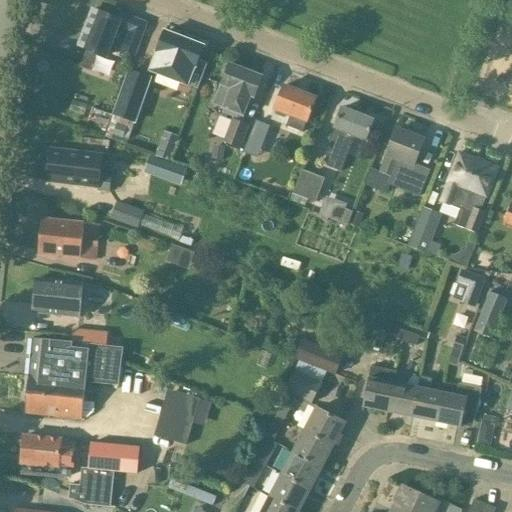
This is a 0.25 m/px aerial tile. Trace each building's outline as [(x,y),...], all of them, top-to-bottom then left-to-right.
[(261,0),(260,5),(298,19),(304,0),(261,0)] [(349,0),(317,0),(316,4),(346,16),(352,1),(349,0)] [(118,26),(122,27),(121,32),(129,35),(121,55),(132,59),(145,23),(122,14),(120,20),(93,9),(79,46),(106,56),(118,26)] [(194,66),(195,67),(203,46),(165,31),(157,52),(150,71),(187,85),(194,66)] [(230,64),(229,66),(225,67),(224,71),(226,75),(216,101),(244,112),(250,96),(254,97),(262,77),(230,64)] [(131,72),(117,113),(136,121),(151,79),(131,72)] [(286,126),(303,132),(316,98),(284,85),(275,109),(290,115),(286,126)] [(355,136),(366,140),(374,120),(343,108),(335,128),(334,128),(329,141),(335,143),(327,166),(342,171),(355,136)] [(248,127),(232,121),(223,144),(239,150),(248,127)] [(113,135),(124,139),(127,128),(117,124),(113,135)] [(244,149),(256,154),(266,128),(255,124),(244,149)] [(424,139),(397,128),(380,172),(371,169),(365,185),(387,193),(390,185),(420,197),(431,170),(415,164),(424,139)] [(164,130),(154,155),(169,161),(179,136),(164,130)] [(98,190),(109,191),(111,175),(100,174),(102,155),(50,149),(47,181),(98,187),(98,190)] [(481,210),(486,197),(498,168),(459,153),(441,202),(461,209),(455,225),(478,234),(486,212),(481,210)] [(161,175),(166,161),(150,155),(145,169),(161,175)] [(315,203),(325,179),(301,170),(291,194),(315,203)] [(320,215),(348,223),(353,204),(325,197),(320,215)] [(110,216),(138,226),(145,208),(117,198),(110,216)] [(408,246),(437,257),(442,246),(432,242),(443,215),(423,207),(408,246)] [(146,215),(145,226),(156,227),(156,230),(168,231),(169,217),(146,215)] [(99,224),(43,219),(41,234),(35,233),(34,250),(40,250),(39,254),(96,259),(99,224)] [(171,242),(164,260),(189,268),(195,251),(171,242)] [(461,271),(456,284),(468,288),(462,303),(475,308),(485,279),(461,271)] [(33,312),(79,317),(83,283),(36,278),(33,312)] [(490,292),(482,312),(500,320),(508,300),(490,292)] [(492,339),(500,320),(482,312),(474,331),(492,339)] [(379,333),(404,342),(406,331),(382,323),(379,333)] [(420,337),(406,331),(404,342),(417,346),(420,337)] [(29,377),(85,382),(118,385),(122,348),(88,345),(87,349),(71,348),(72,342),(33,339),(29,377)] [(296,360),(336,376),(344,356),(304,340),(296,360)] [(449,359),(447,366),(457,368),(458,362),(463,347),(454,344),(449,359)] [(364,407),(388,412),(397,371),(372,366),(370,378),(364,407)] [(388,412),(412,417),(419,388),(395,383),(398,371),(397,371),(388,412)] [(286,391),(297,397),(313,405),(322,387),(295,373),(286,391)] [(412,417),(437,422),(443,393),(430,390),(433,379),(421,376),(419,388),(412,417)] [(82,418),(85,382),(29,377),(26,412),(82,418)] [(456,396),(443,393),(437,422),(462,427),(463,419),(474,422),(481,389),(458,384),(456,396)] [(193,424),(205,427),(212,403),(173,392),(159,437),(187,445),(193,424)] [(293,404),(285,400),(276,416),(285,420),(293,404)] [(303,430),(332,445),(344,422),(315,407),(303,430)] [(489,444),(495,422),(482,419),(476,441),(489,444)] [(265,438),(273,442),(282,426),(273,422),(265,438)] [(303,430),(291,452),(321,467),(332,445),(303,430)] [(23,435),(21,463),(22,463),(22,474),(57,476),(57,473),(70,474),(71,465),(72,466),(73,441),(60,440),(60,438),(23,435)] [(262,444),(253,460),(262,464),(270,448),(262,444)] [(136,448),(89,445),(88,467),(114,469),(134,470),(136,448)] [(321,467),(291,452),(280,474),(309,489),(321,467)] [(242,482),(250,486),(259,470),(250,466),(242,482)] [(280,474),(268,496),(298,511),(309,489),(280,474)] [(70,484),(69,498),(80,502),(82,485),(80,485),(70,484)] [(241,508),(250,511),(259,511),(268,495),(252,487),(241,508)] [(389,511),(433,511),(438,504),(401,487),(389,511)] [(238,488),(230,504),(239,509),(247,493),(238,488)] [(296,511),(298,511),(268,496),(259,511),(296,511)] [(482,511),(485,504),(474,499),(469,511),(482,511)]
